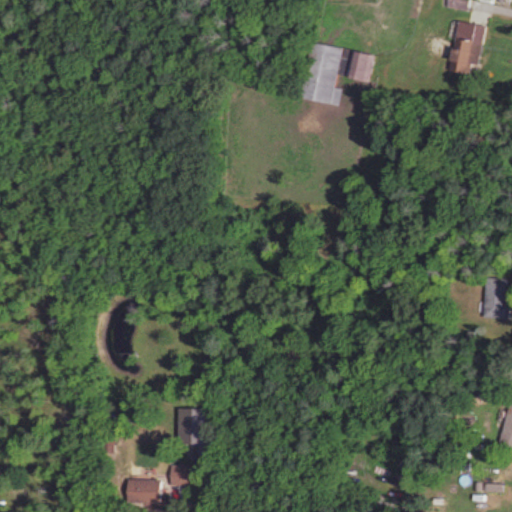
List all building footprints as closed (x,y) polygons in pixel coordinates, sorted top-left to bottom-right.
[(472,11),(474,0),(451,0),(450,6),(472,11)] [(491,25),(464,20),(455,69),(482,75),(491,25)] [(309,99),(343,104),(348,75),(376,80),(381,53),(332,45),(330,55),(316,53),(309,99)] [(489,317),(511,318),(511,276),(491,275),(489,317)] [(511,403),(500,442),(511,445),(511,403)] [(201,465),(177,465),(177,485),(201,485),(201,465)] [(169,479),(143,479),(143,501),(169,501),(169,479)]
